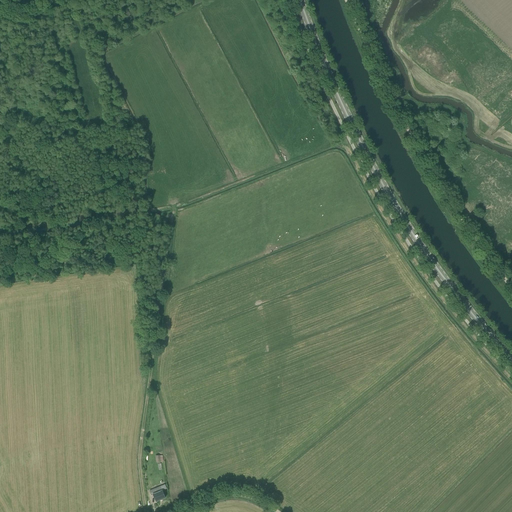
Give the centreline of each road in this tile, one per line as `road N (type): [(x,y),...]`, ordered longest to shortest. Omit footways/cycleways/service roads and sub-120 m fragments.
road 1 (track): [(145,511),(141,435),(173,207),(0,231)]
road 2 (primary): [(511,360),(387,193),(300,0)]
road 3 (track): [(511,292),(431,175),(340,0)]
